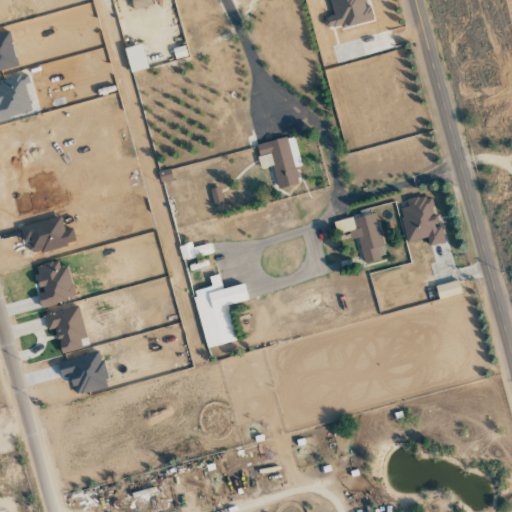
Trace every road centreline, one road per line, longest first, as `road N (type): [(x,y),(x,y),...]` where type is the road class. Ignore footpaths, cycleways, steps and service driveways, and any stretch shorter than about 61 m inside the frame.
road 1 (secondary): [(415,0),(511,357)]
road 2 (residential): [(52,511),(0,317)]
